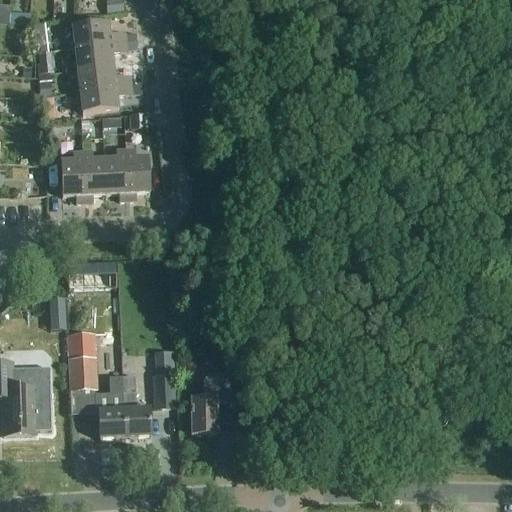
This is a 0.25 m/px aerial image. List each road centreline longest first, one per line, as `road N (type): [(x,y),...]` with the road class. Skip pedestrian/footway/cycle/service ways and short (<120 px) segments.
road 1 (residential): [(154,0),(188,225),(0,247)]
road 2 (residential): [(1,511),(279,496)]
road 3 (residential): [(279,496),(511,496)]
